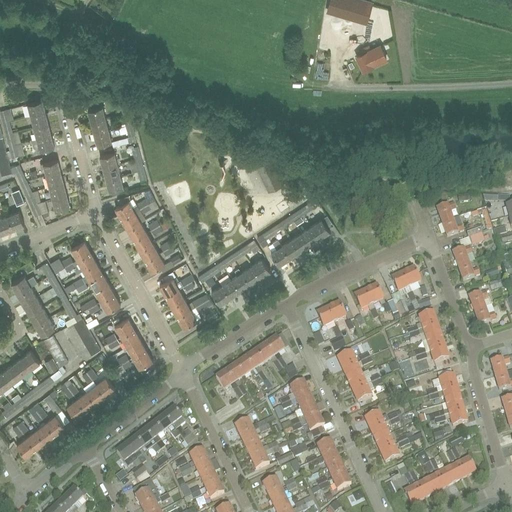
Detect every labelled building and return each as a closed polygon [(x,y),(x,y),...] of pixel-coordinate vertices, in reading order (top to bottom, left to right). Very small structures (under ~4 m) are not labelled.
[(330,0),(328,10),(366,22),(372,3),(363,0),(330,0)] [(335,22),(324,20),(321,36),(333,37),(335,22)] [(361,54),(357,56),(363,69),(388,58),(381,45),(372,49),(370,44),(359,49),(361,54)] [(30,115),(45,111),(42,99),(27,103),(30,115)] [(122,114),(129,112),(126,100),(119,102),(122,114)] [(91,122),(105,118),(102,106),(87,110),(91,122)] [(0,113),(2,123),(9,121),(9,120),(13,119),(10,108),(0,110),(0,113)] [(45,111),(30,115),(33,127),(48,123),(45,111)] [(129,112),(122,114),(118,116),(120,124),(124,122),(125,125),(132,123),(129,112)] [(108,129),(105,118),(91,122),(94,133),(108,129)] [(12,132),(9,121),(2,123),(5,134),(12,132)] [(48,123),(33,127),(37,138),(51,134),(48,123)] [(135,135),(132,123),(125,125),(128,137),(135,135)] [(108,129),(94,133),(97,145),(112,141),(108,129)] [(12,132),(5,134),(8,145),(15,143),(15,144),(21,142),(18,131),(12,133),(12,132)] [(54,146),(51,134),(37,138),(40,150),(54,146)] [(127,137),(112,141),(113,146),(128,142),(127,137)] [(15,143),(8,145),(12,158),(18,156),(15,144),(15,143)] [(135,160),(141,158),(138,146),(131,148),(135,160)] [(103,168),(118,164),(114,152),(100,156),(103,168)] [(141,158),(135,160),(137,171),(144,169),(141,158)] [(46,175),(61,171),(58,159),(43,163),(40,164),(41,169),(44,168),(46,175)] [(257,167),(269,191),(283,184),(282,183),(271,160),(262,165),(257,167)] [(27,180),(19,164),(11,167),(11,168),(12,173),(15,172),(20,184),(27,181),(27,180)] [(121,175),(118,164),(103,168),(106,179),(121,175)] [(147,181),(144,169),(137,171),(141,183),(147,181)] [(64,183),(61,171),(46,175),(49,187),(64,183)] [(124,187),(121,175),(106,179),(109,191),(124,187)] [(31,191),(27,181),(20,184),(25,195),(32,192),(31,191)] [(7,182),(0,185),(0,191),(9,188),(7,182)] [(67,194),(64,183),(49,187),(52,198),(67,194)] [(12,192),(17,205),(24,202),(19,189),(12,192)] [(32,192),(25,195),(30,205),(40,201),(37,190),(31,191),(32,192)] [(484,201),(497,202),(497,195),(495,195),(495,191),(485,190),(484,201)] [(67,194),(52,198),(55,210),(70,206),(67,194)] [(148,204),(155,200),(152,195),(132,207),(128,201),(115,208),(121,219),(135,212),(140,209),(148,204)] [(41,202),(40,201),(30,205),(35,216),(41,213),(43,213),(48,212),(45,200),(41,202)] [(310,201),(298,209),(303,215),(314,207),(310,201)] [(140,209),(143,213),(151,208),(148,204),(140,209)] [(441,223),(452,219),(450,212),(455,210),(453,204),(447,206),(447,205),(436,209),(441,223)] [(303,215),(298,209),(288,216),(292,222),(303,215)] [(492,229),(486,211),(485,211),(484,209),(481,210),(487,230),(492,229)] [(7,215),(13,229),(24,225),(19,210),(7,215)] [(121,219),(127,230),(141,222),(137,216),(135,212),(121,219)] [(13,229),(7,215),(0,217),(0,230),(1,234),(13,229)] [(292,222),(288,216),(277,223),(281,229),(292,222)] [(458,217),(452,219),(441,223),(447,237),(457,233),(463,231),(461,225),(458,217)] [(311,225),(319,238),(330,231),(321,218),(311,225)] [(150,230),(160,224),(157,219),(147,225),(150,230)] [(166,220),(160,224),(163,229),(169,225),(166,220)] [(141,222),(127,230),(133,240),(146,232),(141,222)] [(281,229),(277,223),(267,230),(271,236),(281,229)] [(163,229),(160,224),(150,230),(154,235),(163,229)] [(311,225),(301,232),(309,245),(319,238),(311,225)] [(480,226),(465,231),(468,238),(482,233),(480,226)] [(505,227),(493,230),(495,236),(506,233),(505,227)] [(271,236),(267,230),(256,237),(263,247),(267,244),(268,243),(266,240),(271,236)] [(149,237),(146,232),(133,240),(139,250),(153,243),(149,237)] [(309,245),(301,232),(291,239),(299,252),(309,245)] [(511,232),(497,237),(497,240),(501,239),(502,243),(511,240),(511,232)] [(486,241),(483,233),(469,239),(471,246),(486,241)] [(242,247),(246,253),(252,249),(254,252),(260,248),(254,239),(242,247)] [(271,252),(270,252),(279,265),(289,258),(281,245),(277,239),(272,243),(276,249),(273,250),(272,251),(271,252)] [(291,239),(281,245),(289,258),(299,252),(291,239)] [(163,250),(172,245),(169,240),(160,245),(163,250)] [(77,260),(91,252),(84,241),(71,249),(77,260)] [(153,243),(139,250),(145,261),(158,253),(153,243)] [(175,250),(172,245),(163,250),(166,256),(175,250)] [(246,253),(242,247),(232,254),(236,260),(235,260),(237,263),(242,260),(240,257),(246,253)] [(458,267),(469,263),(474,261),(471,253),(469,247),(464,250),(463,249),(452,253),(458,267)] [(97,262),(91,252),(77,260),(83,270),(97,262)] [(165,264),(158,253),(145,261),(151,271),(165,264)] [(178,253),(170,258),(173,265),(182,259),(178,253)] [(236,260),(232,254),(221,261),(225,267),(235,260),(236,260)] [(506,277),(507,277),(511,275),(511,260),(511,255),(501,257),(506,277)] [(64,267),(73,262),(70,256),(61,261),(59,257),(50,262),(55,272),(64,267)] [(251,265),(260,278),(270,271),(262,258),(251,265)] [(183,270),(192,264),(189,259),(180,265),(183,270)] [(221,261),(211,267),(215,274),(214,274),(217,277),(221,274),(219,271),(225,267),(221,261)] [(47,277),(53,273),(47,262),(41,267),(47,277)] [(73,262),(64,267),(67,272),(76,267),(73,262)] [(97,262),(83,270),(86,275),(82,278),(82,277),(73,282),(76,288),(85,283),(85,282),(89,280),(102,273),(97,262)] [(469,263),(458,267),(463,282),(474,278),(474,277),(479,275),(477,269),(471,271),(469,263)] [(251,265),(241,272),(250,284),(260,278),(251,265)] [(215,274),(211,267),(197,276),(201,282),(214,274),(215,274)] [(501,267),(484,273),(487,279),(503,273),(501,267)] [(250,284),(241,272),(238,268),(234,270),(237,274),(231,278),(239,291),(250,284)] [(409,288),(409,287),(420,282),(414,269),(403,274),(409,288)] [(165,282),(173,278),(175,276),(172,271),(162,277),(165,282)] [(53,273),(47,277),(53,287),(59,284),(53,273)] [(108,283),(102,273),(89,280),(95,291),(108,283)] [(183,286),(192,281),(195,279),(191,273),(180,280),(180,281),(176,283),(173,278),(165,282),(159,285),(166,296),(179,289),(179,288),(183,286)] [(409,288),(403,274),(392,279),(399,293),(405,289),(414,311),(419,309),(417,303),(416,303),(412,292),(411,292),(409,287),(409,288)] [(17,294),(31,286),(37,282),(33,275),(27,279),(24,275),(11,283),(17,294)] [(239,291),(231,278),(221,285),(230,298),(239,291)] [(502,280),(489,284),(491,290),(504,286),(502,280)] [(195,286),(192,281),(183,286),(186,291),(195,286)] [(85,283),(76,288),(78,292),(88,287),(85,283)] [(108,283),(95,291),(101,301),(114,293),(108,283)] [(65,294),(59,284),(53,287),(58,298),(65,294)] [(230,298),(221,285),(211,292),(219,304),(230,298)] [(31,286),(17,294),(23,305),(37,297),(31,286)] [(376,286),(365,291),(372,305),(373,305),(383,300),(376,286)] [(419,288),(422,297),(428,295),(425,286),(419,288)] [(179,289),(166,296),(172,307),(185,299),(179,289)] [(361,310),(367,307),(372,305),(365,291),(354,296),(361,310)] [(474,312),(485,308),(482,300),(488,298),(486,292),(480,294),(469,298),(474,312)] [(114,293),(101,301),(107,312),(120,304),(114,293)] [(185,299),(172,307),(177,317),(191,309),(195,307),(209,299),(206,293),(187,304),(185,299)] [(65,294),(58,298),(64,308),(71,304),(65,294)] [(43,308),(37,297),(23,305),(30,315),(43,308)] [(88,309),(97,304),(94,298),(79,306),(82,310),(87,307),(88,309)] [(209,299),(195,307),(198,312),(212,304),(209,299)] [(417,303),(419,309),(419,310),(431,305),(428,299),(417,303)] [(393,300),(383,305),(386,313),(391,311),(392,314),(398,311),(393,300)] [(409,313),(403,301),(397,304),(402,316),(409,313)] [(71,304),(64,308),(70,318),(69,318),(72,323),(82,318),(79,313),(77,314),(71,304)] [(97,304),(88,309),(91,314),(100,308),(97,304)] [(339,304),(328,309),(334,322),(345,317),(339,304)] [(49,318),(43,308),(30,315),(36,326),(49,318)] [(61,319),(67,315),(63,308),(57,312),(61,319)] [(488,315),(485,308),(474,312),(479,326),(490,322),(490,321),(496,319),(493,313),(488,315)] [(194,314),(191,309),(177,317),(184,327),(197,320),(194,314)] [(334,322),(328,309),(317,314),(323,328),(334,322)] [(374,309),(369,311),(373,320),(378,317),(374,309)] [(423,329),(437,325),(433,313),(419,318),(421,324),(416,325),(416,326),(407,329),(408,334),(418,331),(423,329)] [(361,316),(355,318),(359,327),(365,324),(361,316)] [(49,318),(36,326),(42,337),(56,329),(49,318)] [(82,318),(73,323),(76,328),(85,323),(82,318)] [(96,318),(86,323),(88,328),(98,323),(96,318)] [(121,336),(135,329),(128,318),(115,326),(118,331),(121,336)] [(359,327),(355,318),(345,323),(349,331),(354,329),(354,331),(360,328),(359,327)] [(87,327),(85,323),(76,328),(78,332),(87,327)] [(441,336),(440,334),(438,327),(437,325),(423,329),(424,334),(426,341),(441,336)] [(90,332),(87,327),(78,332),(81,337),(90,332)] [(332,329),(335,338),(340,335),(337,327),(332,329)] [(127,347),(141,339),(135,329),(121,336),(123,340),(127,347)] [(93,336),(90,332),(81,337),(84,342),(93,336)] [(108,343),(108,344),(117,339),(114,334),(114,333),(105,338),(108,343)] [(55,339),(53,335),(44,340),(46,344),(55,339)] [(95,341),(93,336),(84,342),(86,346),(95,341)] [(324,343),(321,336),(315,339),(318,346),(324,343)] [(430,352),(444,347),(441,336),(426,341),(427,341),(430,352)] [(341,337),(329,342),(334,353),(346,347),(341,337)] [(265,345),(282,370),(287,367),(281,358),(280,358),(278,354),(284,350),(276,338),(265,345)] [(58,344),(55,339),(46,344),(49,349),(58,344)] [(117,339),(108,344),(111,349),(120,344),(120,343),(117,339)] [(141,339),(127,347),(133,357),(146,349),(141,339)] [(98,346),(95,341),(86,346),(89,351),(98,346)] [(61,348),(58,344),(49,349),(52,354),(61,348)] [(255,351),(264,364),(270,359),(274,357),(265,345),(255,351)] [(98,346),(89,351),(91,355),(101,350),(98,346)] [(448,359),(444,347),(430,352),(434,364),(448,359)] [(63,353),(61,348),(52,354),(54,358),(63,353)] [(146,349),(133,357),(139,367),(152,360),(146,349)] [(416,357),(425,354),(424,349),(423,349),(408,354),(410,359),(416,357)] [(21,357),(30,370),(40,362),(31,350),(21,357)] [(254,370),(258,368),(258,367),(264,364),(255,351),(245,358),(254,370)] [(57,363),(66,358),(63,353),(54,358),(57,363)] [(342,370),(356,364),(351,353),(337,359),(342,370)] [(360,362),(370,358),(368,353),(358,357),(360,362)] [(122,363),(129,359),(126,354),(117,359),(120,365),(122,363)] [(30,370),(21,357),(11,365),(20,377),(30,370)] [(51,372),(58,367),(52,357),(44,361),(51,372)] [(495,376),(506,373),(503,365),(510,364),(508,357),(502,359),(490,362),(495,376)] [(57,363),(59,367),(68,362),(66,358),(57,363)] [(257,375),(254,370),(245,358),(235,365),(244,377),(250,373),(253,378),(257,375)] [(372,362),(370,358),(360,362),(362,366),(372,362)] [(273,364),(273,365),(278,373),(282,370),(277,362),(273,364)] [(122,363),(120,365),(115,368),(120,378),(128,373),(125,369),(122,363)] [(113,373),(106,364),(102,367),(109,376),(113,373)] [(293,364),(284,369),(287,375),(286,375),(289,380),(298,375),(295,370),(296,369),(293,364)] [(361,375),(356,364),(342,370),(347,381),(361,375)] [(20,377),(11,365),(1,372),(11,384),(20,377)] [(235,365),(226,371),(243,396),(247,394),(238,381),(244,377),(235,365)] [(86,371),(93,380),(98,376),(91,367),(86,371)] [(93,380),(86,371),(82,375),(88,384),(93,380)] [(243,396),(226,371),(216,378),(224,391),(230,386),(239,399),(243,396)] [(511,371),(506,373),(495,376),(499,391),(510,388),(510,387),(511,386),(511,371)] [(11,384),(1,372),(0,372),(0,389),(1,391),(11,384)] [(262,383),(266,380),(261,372),(257,375),(262,383)] [(371,383),(380,379),(378,374),(368,379),(371,383)] [(262,383),(257,375),(253,378),(258,386),(259,385),(263,383),(262,383)] [(361,375),(347,381),(352,392),(366,385),(361,375)] [(54,381),(50,376),(40,383),(44,388),(54,381)] [(96,384),(105,396),(115,389),(106,376),(96,384)] [(438,393),(457,388),(454,376),(439,381),(441,387),(426,391),(428,396),(438,393)] [(64,382),(74,394),(79,391),(72,382),(72,383),(69,379),(64,382)] [(366,386),(366,385),(352,392),(357,403),(371,397),(369,392),(374,389),(373,388),(382,384),(380,379),(371,383),(366,386)] [(74,394),(64,382),(60,385),(69,398),(74,394)] [(281,406),(309,393),(304,382),(290,388),(293,395),(288,397),(287,397),(279,400),(281,406)] [(44,388),(40,383),(31,391),(34,395),(44,388)] [(96,384),(86,391),(96,403),(105,396),(96,384)] [(428,396),(411,400),(413,406),(444,397),(446,404),(461,399),(457,388),(438,393),(428,396)] [(34,395),(31,391),(21,398),(25,403),(34,395)] [(86,391),(77,398),(86,411),(96,403),(86,391)] [(377,397),(379,403),(394,396),(391,391),(377,397)] [(309,393),(281,406),(283,410),(292,406),(297,404),(300,411),(314,404),(309,393)] [(53,410),(58,406),(50,394),(44,399),(53,410)] [(506,415),(511,412),(511,397),(502,400),(506,415)] [(25,403),(21,398),(12,405),(16,410),(25,403)] [(86,411),(77,398),(67,406),(77,418),(86,411)] [(185,405),(190,411),(196,405),(192,399),(185,405)] [(461,399),(446,404),(448,410),(428,416),(429,421),(435,420),(435,419),(445,416),(464,411),(461,399)] [(300,424),(305,421),(319,415),(314,404),(300,411),(303,416),(297,419),(300,424)] [(16,410),(12,405),(2,412),(6,417),(16,410)] [(256,419),(262,416),(255,405),(250,408),(256,419)] [(41,406),(36,410),(42,419),(48,415),(41,406)] [(281,407),(274,410),(279,421),(286,418),(281,407)] [(370,431),(384,424),(388,422),(402,416),(400,411),(387,417),(386,415),(381,418),(379,413),(376,407),(364,412),(367,419),(365,420),(370,431)] [(175,430),(180,436),(188,445),(196,440),(188,430),(184,432),(180,427),(185,423),(174,408),(164,416),(172,426),(175,430)] [(42,419),(36,410),(32,413),(38,422),(42,419)] [(467,423),(464,411),(445,416),(435,419),(435,420),(436,424),(451,420),(453,427),(467,423)] [(51,418),(45,422),(55,435),(65,427),(55,415),(51,418)] [(324,426),(319,415),(305,421),(291,428),(293,432),(307,426),(310,432),(321,427),(324,426)] [(164,416),(155,423),(163,434),(168,430),(171,434),(175,430),(172,426),(164,416)] [(402,416),(388,422),(390,426),(404,420),(402,416)] [(300,424),(297,419),(289,422),(291,428),(300,424)] [(240,439),(267,425),(265,420),(251,427),(248,421),(234,427),(240,439)] [(22,421),(17,425),(24,434),(29,430),(22,421)] [(55,435),(45,422),(36,430),(45,442),(55,435)] [(163,434),(155,423),(145,430),(161,450),(165,447),(158,437),(163,434)] [(370,431),(375,441),(388,435),(384,425),(384,424),(370,431)] [(24,434),(17,425),(12,429),(19,438),(24,434)] [(267,425),(240,439),(245,449),(259,443),(255,436),(269,429),(267,425)] [(275,435),(280,432),(278,426),(272,429),(275,435)] [(321,427),(310,432),(313,439),(324,434),(321,427)] [(407,440),(421,434),(418,429),(396,439),(398,444),(407,440)] [(442,429),(432,431),(434,440),(442,438),(442,436),(444,436),(442,429)] [(45,442),(36,430),(26,437),(36,449),(45,442)] [(145,430),(136,437),(144,448),(147,452),(151,448),(155,454),(161,450),(145,430)] [(180,436),(175,430),(171,434),(175,439),(180,436)] [(388,435),(375,441),(379,452),(393,446),(388,435)] [(460,436),(449,441),(452,448),(463,442),(460,436)] [(36,449),(26,437),(16,444),(26,457),(36,449)] [(136,437),(126,445),(142,465),(146,461),(139,452),(144,448),(136,437)] [(407,440),(398,444),(400,449),(409,444),(407,440)] [(316,448),(319,454),(321,458),(321,459),(336,452),(331,441),(316,448)] [(259,443),(245,449),(250,460),(278,446),(276,442),(267,446),(262,449),(259,443)] [(142,465),(126,445),(116,452),(124,463),(128,467),(133,463),(137,468),(132,472),(137,478),(147,471),(142,465)] [(305,445),(292,451),(295,458),(308,452),(305,445)] [(280,451),(278,446),(250,460),(255,471),(269,464),(266,458),(272,455),(271,455),(280,451)] [(393,446),(379,452),(385,463),(398,457),(393,446)] [(173,449),(167,454),(172,459),(178,455),(173,449)] [(195,467),(209,461),(203,449),(189,456),(195,467)] [(455,449),(451,451),(455,460),(460,458),(455,449)] [(455,460),(451,451),(446,453),(451,463),(455,460)] [(340,463),(336,452),(321,459),(326,469),(340,463)] [(429,462),(430,462),(424,452),(417,455),(422,466),(425,465),(430,473),(434,471),(429,462)] [(291,453),(275,460),(278,467),(294,460),(291,453)] [(306,460),(308,464),(317,460),(315,456),(306,460)] [(165,457),(155,464),(159,469),(169,462),(165,457)] [(469,459),(458,465),(464,478),(476,473),(469,459)] [(317,460),(308,464),(310,469),(319,465),(317,460)] [(434,460),(430,462),(429,462),(434,471),(439,469),(434,460)] [(209,461),(195,467),(200,478),(214,472),(209,461)] [(296,461),(290,464),(295,475),(301,472),(296,461)] [(340,463),(326,469),(331,480),(345,474),(340,463)] [(181,474),(190,469),(188,464),(179,469),(181,474)] [(458,465),(447,470),(454,484),(464,478),(458,465)] [(190,469),(181,474),(183,478),(192,473),(190,469)] [(447,470),(436,476),(443,489),(454,484),(447,470)] [(123,471),(115,477),(120,483),(127,477),(123,471)] [(253,475),(256,482),(267,478),(263,471),(253,475)] [(413,471),(409,473),(422,500),(433,495),(426,481),(419,485),(413,471)] [(219,482),(214,472),(200,478),(205,489),(219,482)] [(422,500),(409,473),(404,475),(411,489),(404,492),(411,505),(422,500)] [(350,485),(345,474),(331,480),(336,491),(350,485)] [(436,476),(426,481),(433,495),(443,489),(436,476)] [(318,486),(327,482),(325,477),(316,481),(318,486)] [(267,496),(281,490),(276,478),(262,485),(267,496)] [(286,488),(295,483),(293,478),(283,483),(286,488)] [(141,509),(161,498),(151,481),(134,491),(137,497),(135,498),(139,504),(141,509)] [(219,482),(205,489),(207,493),(210,500),(224,493),(219,482)] [(330,487),(327,482),(318,486),(320,491),(330,487)] [(295,483),(286,488),(288,492),(297,488),(295,483)] [(361,486),(351,490),(355,501),(366,497),(361,486)] [(187,487),(180,489),(185,499),(191,496),(191,495),(189,491),(187,487)] [(199,491),(200,491),(198,487),(189,491),(191,495),(199,491)] [(74,489),(65,497),(74,507),(83,498),(86,494),(81,489),(77,492),(74,489)] [(287,501),(281,490),(267,496),(273,507),(287,501)] [(191,496),(193,500),(201,496),(199,491),(191,495),(191,496)] [(168,494),(161,498),(141,509),(142,511),(160,511),(157,505),(170,498),(168,494)] [(330,494),(325,496),(328,502),(333,499),(330,494)] [(292,511),(287,501),(273,507),(274,511),(290,511),(313,501),(310,496),(293,504),(296,509),(292,511)] [(74,507),(65,497),(56,506),(61,511),(79,511),(78,510),(74,507)] [(313,501),(290,511),(300,511),(315,506),(313,501)] [(336,501),(329,506),(333,511),(340,506),(336,501)]
